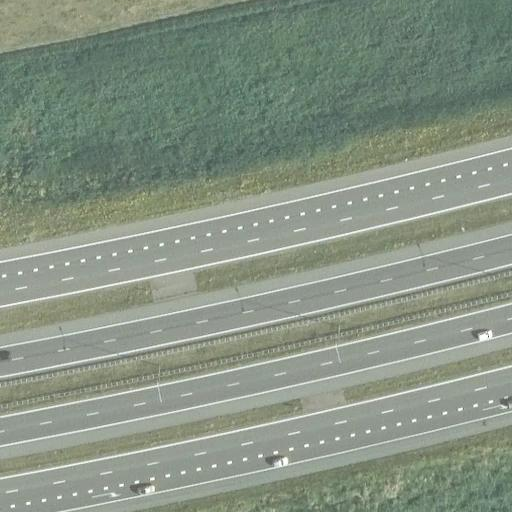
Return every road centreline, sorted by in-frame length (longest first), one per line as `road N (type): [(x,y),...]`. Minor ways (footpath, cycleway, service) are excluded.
road 1 (motorway): [(0,496),(197,459),(511,383)]
road 2 (motorway): [(511,247),(0,360)]
road 3 (motorway): [(0,424),(187,390),(511,312)]
road 4 (motorway): [(511,177),(0,289)]
